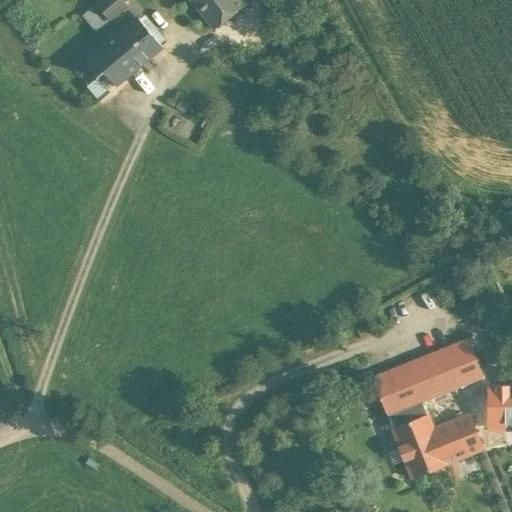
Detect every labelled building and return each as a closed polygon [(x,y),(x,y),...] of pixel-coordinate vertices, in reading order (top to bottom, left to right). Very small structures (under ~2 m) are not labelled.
[(128,5),(123,0),(102,0),(96,5),(109,20),(128,5)] [(204,0),(185,0),(193,9),(204,0)] [(233,0),(204,0),(193,9),(213,34),(242,10),(233,0)] [(162,47),(137,18),(105,46),(129,75),(162,47)] [(467,341),(373,377),(393,429),(428,415),(423,402),(482,379),(467,341)] [(511,372),(489,373),(489,427),(511,427),(511,372)] [(469,413),(433,427),(428,415),(393,429),(412,477),(482,449),(469,413)]
